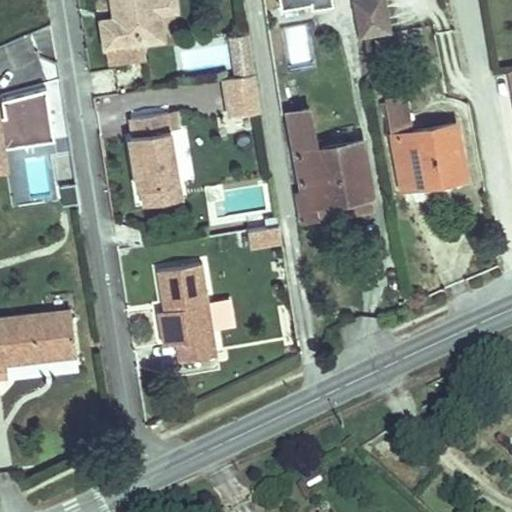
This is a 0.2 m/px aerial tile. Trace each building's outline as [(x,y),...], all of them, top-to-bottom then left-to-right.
[(137,0),(91,0),(95,19),(101,18),(102,25),(96,26),(82,28),(86,55),(125,49),(123,40),(144,37),(141,20),(138,3),(137,0)] [(156,0),(138,3),(141,20),(158,17),(156,0)] [(348,0),(286,0),(289,11),(349,1),(348,0)] [(369,9),(338,15),(345,54),(376,49),(369,9)] [(144,37),(123,40),(125,49),(145,46),(144,37)] [(176,49),(179,76),(221,71),(218,45),(176,49)] [(92,73),(94,95),(117,93),(116,71),(92,73)] [(244,82),(213,88),(219,127),(250,122),(244,82)] [(511,104),(508,84),(487,88),(500,158),(511,155),(511,104)] [(0,165),(9,164),(4,134),(42,129),(39,86),(0,95),(0,165)] [(377,122),(398,118),(393,88),(372,92),(377,122)] [(398,118),(377,122),(387,181),(402,178),(399,165),(450,155),(442,110),(398,118)] [(298,225),(305,224),(303,212),(320,209),(318,196),(368,188),(360,139),(315,146),(310,112),(287,116),(300,197),(293,198),(298,225)] [(163,194),(152,124),(111,130),(114,148),(110,149),(114,175),(119,174),(120,181),(115,182),(118,201),(122,201),(163,194)] [(47,145),(31,147),(32,156),(48,154),(47,145)] [(55,196),(48,154),(32,156),(36,179),(41,178),(44,198),(55,196)] [(399,165),(402,178),(452,168),(450,155),(399,165)] [(259,185),(226,194),(233,217),(266,208),(259,185)] [(303,212),(305,224),(372,213),(368,188),(318,196),(320,209),(303,212)] [(163,194),(122,201),(125,218),(166,212),(163,194)] [(277,219),(245,226),(250,248),(282,241),(277,219)] [(184,278),(140,285),(145,319),(148,318),(149,326),(146,326),(149,346),(155,345),(158,359),(160,377),(198,371),(184,278)] [(49,303),(0,309),(0,353),(55,346),(49,303)] [(149,346),(146,326),(139,327),(145,361),(158,359),(155,345),(149,346)] [(0,369),(57,362),(55,346),(0,353),(0,369)] [(307,511),(293,499),(281,511),(307,511)]
